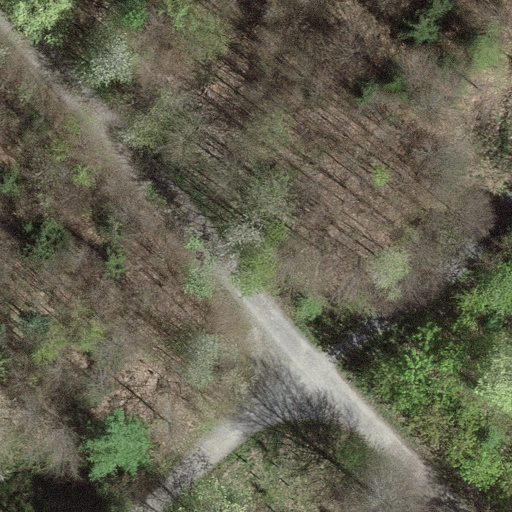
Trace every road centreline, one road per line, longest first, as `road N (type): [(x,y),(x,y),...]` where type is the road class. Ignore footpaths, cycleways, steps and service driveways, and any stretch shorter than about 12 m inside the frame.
road 1 (track): [(309,362),(0,14)]
road 2 (track): [(511,188),(472,233),(309,362)]
road 3 (track): [(309,362),(156,511)]
road 4 (track): [(450,511),(309,362)]
